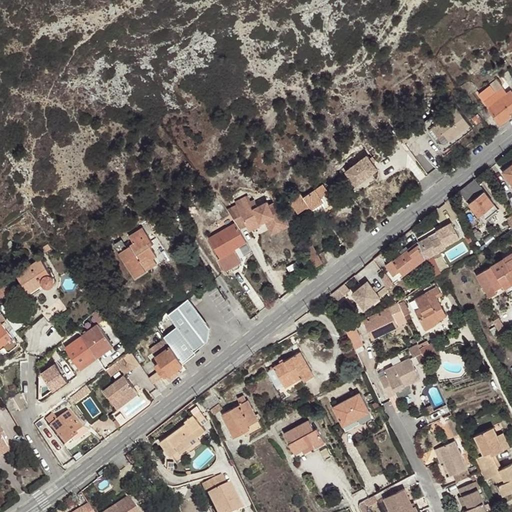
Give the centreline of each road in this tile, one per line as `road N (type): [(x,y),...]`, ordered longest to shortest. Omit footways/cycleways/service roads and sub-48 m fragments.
road 1 (tertiary): [(24,511),(511,132)]
road 2 (unknown): [(140,427),(180,473),(240,461),(263,511)]
